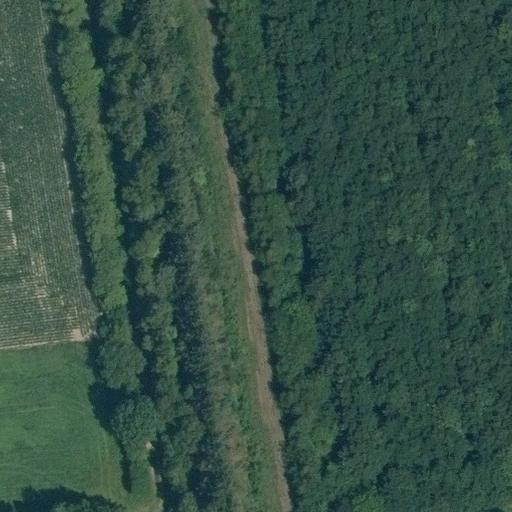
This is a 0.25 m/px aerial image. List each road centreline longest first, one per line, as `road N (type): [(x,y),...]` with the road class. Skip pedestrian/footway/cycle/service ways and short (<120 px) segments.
road 1 (track): [(199,0),(283,511)]
road 2 (track): [(86,0),(160,511)]
